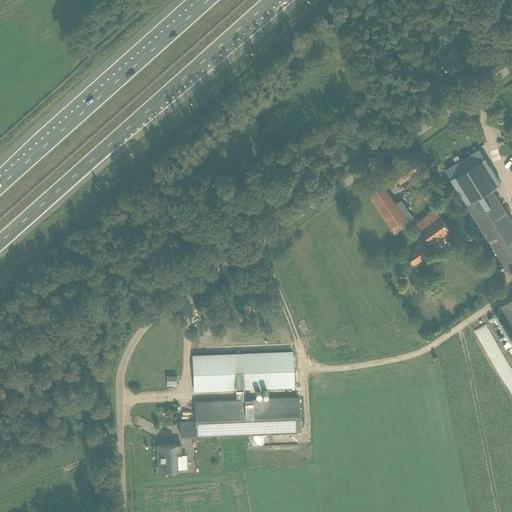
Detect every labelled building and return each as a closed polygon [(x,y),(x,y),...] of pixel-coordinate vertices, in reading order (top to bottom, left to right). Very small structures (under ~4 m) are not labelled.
[(447,67),(448,69),(449,68),(452,72),(467,61),(457,48),(442,59),(447,66),(447,67)] [(356,145),(332,162),(338,171),(362,155),(356,145)] [(466,204),(491,188),(500,183),(484,158),(479,149),(445,170),(451,178),(451,179),(466,204)] [(393,172),(401,183),(419,171),(412,160),(393,172)] [(363,187),(394,233),(409,224),(404,217),(405,217),(381,183),(377,178),(363,187)] [(466,204),(494,249),(511,237),(511,221),(491,188),(466,204)] [(421,243),(404,256),(412,267),(429,254),(428,253),(433,249),(434,250),(441,245),(454,236),(441,218),(435,209),(418,222),(423,230),(433,243),(425,248),(421,243)] [(511,237),(494,249),(509,273),(511,271),(511,237)] [(511,299),(497,309),(511,332),(511,299)] [(180,422),(180,436),(196,436),(196,435),(206,435),(300,431),(298,397),(244,399),(244,388),(293,386),(292,351),(192,355),(194,391),(235,389),(236,400),(194,402),(195,421),(180,422)] [(177,374),(166,374),(166,385),(177,385),(177,374)] [(158,470),(158,471),(178,470),(177,455),(181,455),(181,444),(157,445),(157,456),(159,456),(159,471),(158,471),(158,470)]
